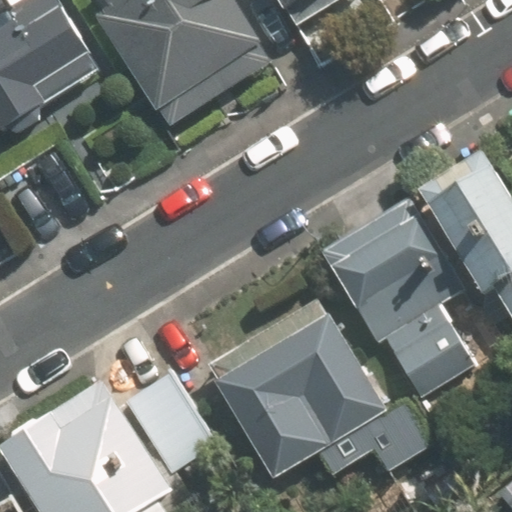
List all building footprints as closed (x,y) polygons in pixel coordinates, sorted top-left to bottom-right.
[(0,0),(0,127),(106,65),(67,0),(0,0)] [(82,0),(165,125),(271,54),(235,0),(82,0)] [(311,27),(349,0),(285,0),(290,7),(293,3),(311,27)] [(0,177),(0,196),(30,246),(67,225),(29,161),(0,177)] [(511,215),(478,161),(422,196),(482,293),(496,285),(511,308),(511,215)] [(410,206),(328,256),(384,345),(393,339),(428,394),(480,363),(444,306),(464,293),(410,206)] [(356,378),(320,318),(311,303),(210,365),(218,380),(212,384),(268,476),(314,448),(330,475),(371,449),(385,472),(423,449),(374,367),(356,378)] [(169,376),(127,402),(168,471),(212,445),(169,376)] [(174,511),(164,494),(170,490),(107,387),(5,449),(42,511),(174,511)]
